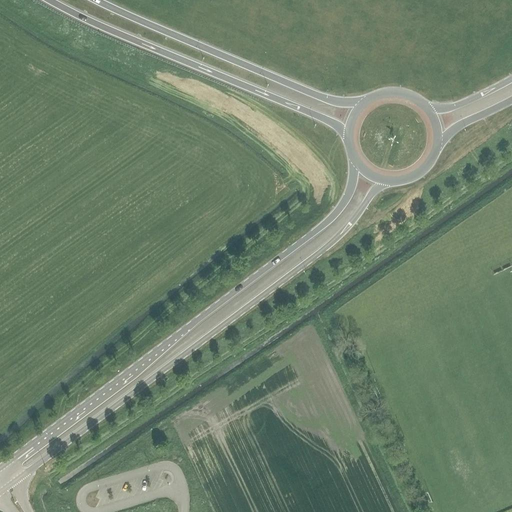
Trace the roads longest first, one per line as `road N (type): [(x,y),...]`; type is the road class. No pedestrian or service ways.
road 1 (secondary): [(5,488),(325,246),(387,181)]
road 2 (secondary): [(355,162),(346,198),(321,227),(0,468)]
road 3 (motorway): [(47,0),(347,133)]
road 4 (motorway): [(364,103),(325,98),(94,0)]
